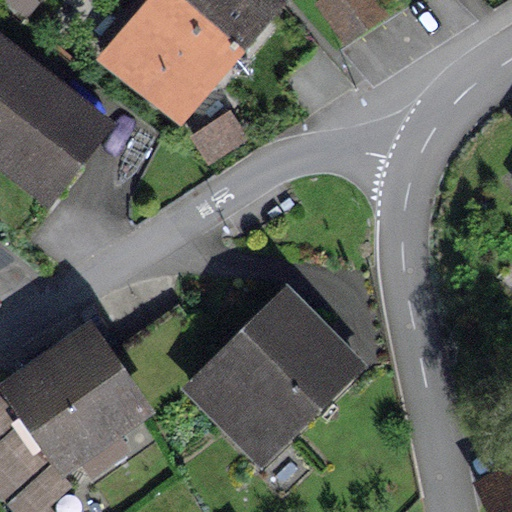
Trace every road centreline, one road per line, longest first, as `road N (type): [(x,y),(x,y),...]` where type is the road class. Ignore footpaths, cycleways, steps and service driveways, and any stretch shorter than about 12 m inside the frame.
road 1 (residential): [(413,165),(349,149),(296,159),(0,330)]
road 2 (residential): [(413,165),(401,245),(446,511)]
road 3 (residential): [(511,59),(439,118),(413,165)]
